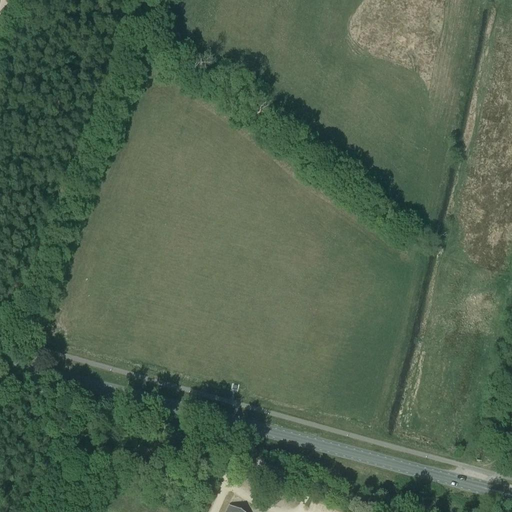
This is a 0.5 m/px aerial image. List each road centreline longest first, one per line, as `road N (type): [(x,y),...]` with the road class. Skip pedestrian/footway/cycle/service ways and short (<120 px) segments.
road 1 (secondary): [(492,490),(232,422)]
road 2 (secondary): [(232,422),(0,366)]
road 3 (unclassified): [(375,511),(230,452),(232,422)]
